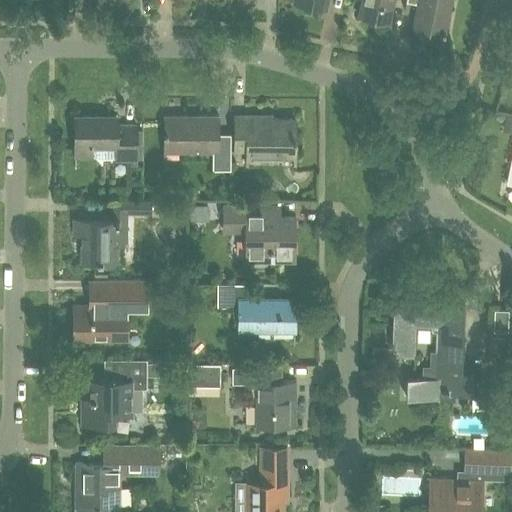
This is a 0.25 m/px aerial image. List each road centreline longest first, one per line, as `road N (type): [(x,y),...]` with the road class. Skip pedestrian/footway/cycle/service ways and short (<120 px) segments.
road 1 (residential): [(444,205),(408,120),(367,89),(215,48),(15,46)]
road 2 (residential): [(0,455),(12,424),(15,46)]
road 3 (residential): [(348,511),(354,284),(375,252),(444,205)]
